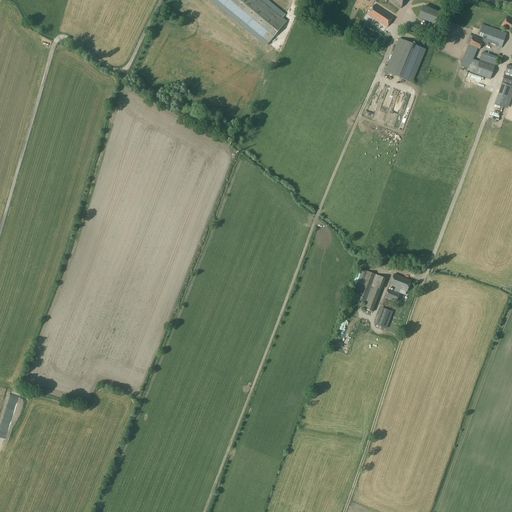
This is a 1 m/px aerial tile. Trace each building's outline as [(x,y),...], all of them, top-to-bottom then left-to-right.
[(217,0),(267,41),(285,21),(259,0),(217,0)] [(400,8),(406,0),(388,0),(389,0),(400,8)] [(374,5),(367,15),(387,27),(393,18),(374,5)] [(422,5),(418,16),(432,22),(436,11),(422,5)] [(501,45),(505,36),(481,27),(478,37),(501,45)] [(467,43),(469,44),(478,48),(479,48),(483,40),(471,35),(467,43)] [(425,50),(398,39),(385,72),(412,84),(425,50)] [(471,62),(478,48),(469,44),(463,58),(471,62)] [(497,58),(483,52),(480,61),(494,66),(497,58)] [(494,69),(479,64),(475,73),(490,79),(494,69)] [(509,89),(511,80),(511,77),(505,75),(501,86),(509,89)] [(372,312),(385,278),(362,270),(352,297),(365,303),(363,309),(372,312)] [(407,291),(411,280),(394,274),(390,285),(407,291)] [(396,301),(399,294),(388,289),(385,297),(396,301)] [(386,328),(392,311),(381,307),(375,324),(386,328)]
